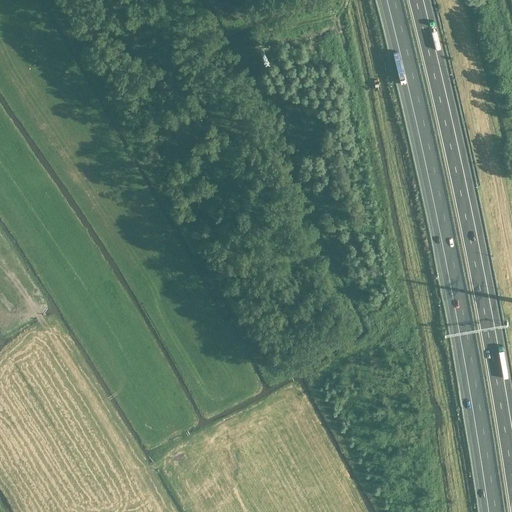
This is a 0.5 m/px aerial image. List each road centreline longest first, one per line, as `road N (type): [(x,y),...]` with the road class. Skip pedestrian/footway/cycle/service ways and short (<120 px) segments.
road 1 (motorway): [(390,0),(433,181),(490,511)]
road 2 (motorway): [(511,454),(418,0)]
